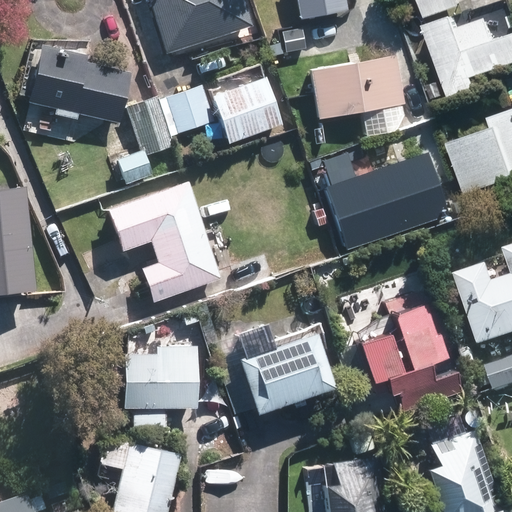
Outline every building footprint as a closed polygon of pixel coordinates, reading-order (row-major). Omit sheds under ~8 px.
[(154,0),(168,45),(246,21),(239,0),(154,0)] [(339,0),(300,0),(303,13),(340,6),(339,0)] [(462,0),(426,0),(431,12),(463,1),(462,0)] [(464,14),(435,24),(458,91),(481,84),(476,70),(511,58),(511,35),(475,48),(464,14)] [(84,53),(41,43),(29,96),(117,117),(128,70),(82,60),(84,53)] [(414,51),(310,69),(318,115),(402,100),(403,107),(424,104),(414,51)] [(294,74),(284,78),(290,93),(300,90),(294,74)] [(262,76),(210,94),(226,138),(278,120),(262,76)] [(196,85),(160,98),(172,132),(208,119),(196,85)] [(144,150),(169,142),(154,97),(129,105),(144,150)] [(502,125),(455,141),(472,190),(511,175),(511,108),(498,113),(502,125)] [(409,127),(396,132),(424,216),(466,202),(452,162),(445,165),(428,113),(407,120),(409,127)] [(142,151),(116,160),(123,181),(149,173),(142,151)] [(186,182),(109,207),(121,244),(150,234),(158,259),(143,264),(153,296),(216,276),(186,182)] [(22,183),(0,185),(0,287),(31,284),(22,183)] [(320,209),(312,211),(317,224),(324,222),(320,209)] [(294,234),(267,243),(274,263),(301,254),(294,234)] [(269,257),(231,268),(236,287),(275,275),(269,257)] [(494,269),(468,277),(489,341),(511,334),(511,281),(499,286),(494,269)] [(385,313),(360,333),(375,379),(384,376),(389,390),(398,387),(404,406),(462,387),(456,368),(430,376),(424,358),(444,352),(436,330),(432,331),(421,299),(403,305),(399,294),(383,299),(385,313)] [(315,331),(240,356),(257,406),(332,381),(315,331)] [(194,405),(193,347),(159,347),(159,353),(116,354),(117,407),(194,405)] [(511,361),(494,367),(500,388),(511,384),(511,361)] [(499,511),(474,432),(436,443),(442,462),(428,466),(443,511),(458,506),(459,511),(499,511)] [(160,511),(175,455),(128,444),(111,511),(160,511)] [(382,511),(375,457),(335,462),(338,484),(328,485),(331,511),(382,511)] [(0,511),(29,511),(25,497),(0,505),(0,511)]
